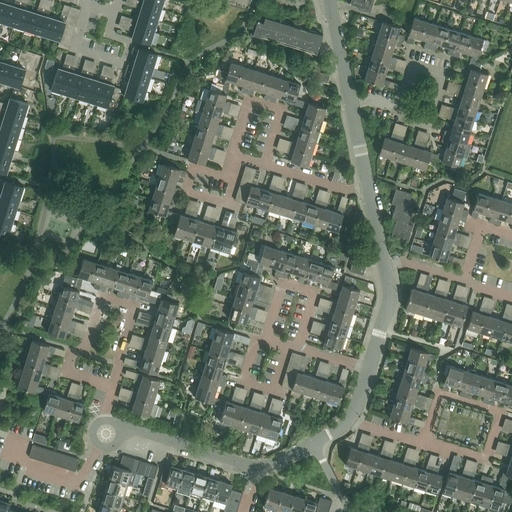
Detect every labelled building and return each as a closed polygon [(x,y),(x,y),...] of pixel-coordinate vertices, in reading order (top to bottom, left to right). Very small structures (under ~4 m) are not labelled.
[(14,26),(21,2),(15,0),(14,4),(15,4),(14,7),(7,5),(2,22),(14,26)] [(163,0),(137,0),(137,2),(161,9),(163,0)] [(362,1),(362,0),(344,0),(344,2),(359,6),(358,9),(359,9),(360,6),(370,10),(369,13),(370,13),(373,0),(365,0),(365,2),(362,1)] [(25,29),(30,12),(24,10),(24,7),(25,8),(27,4),(21,2),(14,26),(25,29)] [(157,20),(161,9),(137,2),(135,7),(139,8),(140,7),(142,8),(140,15),(157,20)] [(79,15),(81,10),(70,6),(69,12),(79,15)] [(37,33),(44,9),(38,8),(37,11),(38,12),(37,14),(30,12),(25,29),(37,33)] [(48,36),(53,19),(47,17),(47,15),(48,15),(50,11),(44,9),(37,33),(48,36)] [(77,21),(79,15),(69,12),(67,17),(67,18),(77,21)] [(61,35),(63,29),(65,24),(67,18),(67,17),(61,15),(60,18),(61,19),(60,21),(53,19),(48,36),(59,40),(60,40),(61,35)] [(153,32),(157,20),(140,15),(138,22),(135,21),(136,20),(132,19),(130,24),(153,32)] [(318,52),(323,35),(315,33),(314,34),(308,32),(309,31),(300,28),(300,29),(294,28),(294,26),(286,24),(286,25),(280,23),(280,22),(272,19),(271,21),(265,19),(266,18),(259,15),(255,30),(252,29),(251,30),(260,33),(260,34),(318,52)] [(75,27),(77,21),(67,18),(65,24),(75,27)] [(424,31),(427,22),(414,18),(408,35),(409,35),(407,41),(413,43),(414,40),(412,39),(413,37),(418,38),(421,29),(424,31)] [(397,34),(399,28),(400,28),(400,27),(382,22),(382,23),(379,34),(402,41),(404,36),(400,34),(400,35),(397,34)] [(430,49),(437,25),(427,22),(424,31),(421,29),(418,38),(427,41),(427,44),(425,43),(424,47),(430,49)] [(74,33),(75,28),(75,27),(65,24),(63,29),(74,33)] [(150,43),(153,32),(130,24),(128,30),(132,31),(132,30),(135,31),(133,38),(150,44),(150,43)] [(448,38),(450,29),(437,25),(430,49),(436,50),(437,47),(435,46),(436,44),(441,45),(444,37),(448,38)] [(72,38),(74,33),(63,29),(61,35),(72,38)] [(453,56),(460,32),(450,29),(448,38),(444,37),(441,45),(450,48),(450,51),(448,50),(447,54),(453,56)] [(471,45),(473,37),(460,32),(453,56),(458,58),(460,54),(458,53),(459,51),(464,52),(467,44),(471,45)] [(264,46),(267,39),(253,34),(251,42),(248,41),(264,46)] [(401,47),(402,41),(379,34),(375,45),(392,51),(394,44),(397,45),(397,46),(401,47)] [(70,44),(72,38),(61,35),(60,40),(60,41),(70,44)] [(478,57),(483,40),(483,39),(483,40),(473,37),(471,45),(467,44),(464,52),(473,55),(473,58),(471,57),(470,61),(476,63),(478,57)] [(68,50),(70,44),(60,41),(58,47),(68,50)] [(390,57),(392,51),(375,45),(372,57),(395,64),(397,58),(393,57),(393,58),(390,57)] [(153,68),(157,55),(157,54),(139,49),(133,47),(131,53),(135,54),(136,53),(138,54),(137,59),(145,61),(144,65),(153,68)] [(393,70),(395,64),(372,57),(368,68),(385,74),(387,67),(390,68),(390,69),(393,70)] [(149,78),(153,68),(144,65),(145,61),(137,59),(134,68),(131,67),(132,66),(128,65),(126,70),(149,78)] [(329,76),(323,74),(322,74),(319,73),(319,72),(321,63),(314,61),(309,77),(326,83),(329,76)] [(484,87),(488,75),(488,74),(474,70),(476,63),(470,61),(466,73),(467,73),(469,74),(468,78),(476,81),(475,85),(484,87)] [(13,76),(15,67),(2,63),(0,69),(0,87),(0,88),(2,84),(0,84),(1,81),(6,83),(9,74),(13,76)] [(241,76),(244,67),(231,63),(225,80),(226,80),(222,93),(226,94),(230,81),(235,83),(238,74),(241,76)] [(61,92),(70,66),(64,64),(63,68),(64,68),(63,71),(59,69),(58,69),(51,90),(52,90),(61,92)] [(71,95),(77,75),(72,73),(73,71),(74,71),(75,67),(70,66),(61,92),(71,95)] [(20,87),(25,70),(15,67),(13,76),(9,74),(6,83),(15,86),(14,88),(11,98),(16,100),(20,87)] [(247,94),(254,70),(244,67),(241,76),(238,74),(235,83),(244,86),(243,88),(242,88),(241,92),(247,94)] [(383,80),(385,74),(368,68),(365,80),(364,80),(382,86),(382,85),(388,87),(390,81),(386,80),(386,81),(383,80)] [(79,98),(88,71),(82,69),(81,73),(82,74),(82,76),(77,75),(71,95),(79,98)] [(145,91),(149,78),(126,70),(124,76),(128,77),(128,76),(131,77),(129,82),(138,85),(137,88),(145,91)] [(265,83),(267,74),(254,70),(247,94),(252,95),(254,92),(252,91),(253,89),(258,90),(261,82),(265,83)] [(89,101),(95,80),(90,79),(91,76),(93,77),(94,73),(88,71),(79,98),(89,101)] [(270,101),(277,77),(267,74),(265,83),(261,82),(258,90),(267,93),(266,96),(265,95),(264,99),(270,101)] [(98,104),(106,77),(101,75),(99,79),(101,79),(100,82),(95,80),(89,101),(98,104)] [(112,91),(114,87),(114,86),(113,86),(109,85),(109,82),(111,82),(112,79),(106,77),(98,104),(107,107),(108,107),(112,91)] [(288,90),(291,82),(277,77),(270,101),(275,102),(277,99),(275,98),(276,96),(282,98),(284,89),(288,90)] [(481,98),(484,87),(475,85),(476,81),(468,78),(465,88),(462,87),(463,86),(459,84),(457,90),(481,98)] [(142,100),(145,91),(137,88),(138,85),(129,82),(127,91),(124,90),(114,87),(112,91),(125,95),(125,96),(142,101),(143,100),(142,100)] [(296,99),(300,84),(291,82),(288,90),(284,89),(282,98),(290,100),(289,103),(301,107),(303,101),(296,99)] [(224,102),(226,95),(227,95),(226,94),(222,93),(220,93),(221,90),(217,88),(216,91),(210,89),(209,90),(206,101),(229,108),(231,103),(227,101),(227,103),(224,102)] [(476,111),(481,98),(457,90),(456,96),(459,97),(460,96),(462,97),(461,102),(469,104),(468,108),(476,111)] [(24,116),(28,104),(16,100),(11,98),(10,99),(8,106),(6,105),(6,104),(2,103),(1,108),(24,116)] [(228,114),(229,108),(206,101),(202,113),(219,118),(221,111),(224,112),(224,113),(228,114)] [(322,120),(326,109),(326,108),(309,103),(303,101),(301,107),(304,108),(305,107),(307,108),(305,115),(322,120)] [(474,120),(476,111),(468,108),(469,104),(461,102),(458,111),(455,110),(456,109),(452,107),(450,113),(474,120)] [(20,127),(24,116),(1,108),(0,110),(0,114),(3,115),(3,114),(5,115),(3,122),(20,127)] [(217,125),(219,118),(202,113),(199,124),(222,131),(224,126),(220,124),(220,125),(217,125)] [(469,134),(474,120),(450,113),(448,119),(452,120),(453,119),(455,119),(454,125),(462,127),(461,131),(469,134)] [(319,131),(322,120),(305,115),(303,121),(300,121),(301,120),(297,118),(295,124),(319,131)] [(0,133),(17,139),(20,127),(3,122),(1,128),(0,128),(0,133)] [(220,137),(222,131),(199,124),(195,135),(212,141),(214,134),(217,135),(217,136),(220,137)] [(315,143),(319,131),(295,124),(293,130),(297,131),(298,130),(300,131),(298,137),(315,143)] [(466,143),(469,134),(461,131),(462,127),(454,125),(451,134),(448,133),(449,131),(445,130),(443,136),(466,143)] [(0,145),(13,150),(17,139),(0,133),(0,145)] [(391,158),(398,135),(392,133),(391,137),(392,137),(391,140),(385,138),(385,137),(384,137),(379,155),(380,155),(391,158)] [(210,147),(212,141),(195,135),(192,147),(215,154),(217,148),(213,147),(213,148),(210,147)] [(402,162),(408,145),(401,143),(402,140),(403,140),(404,137),(398,135),(391,158),(402,162)] [(462,157),(466,143),(443,136),(441,142),(445,143),(445,142),(448,142),(446,148),(455,150),(454,154),(462,157)] [(312,154),(315,143),(298,137),(296,144),(294,143),(294,142),(290,141),(288,147),(312,154)] [(414,165),(421,142),(415,140),(414,144),(415,144),(414,147),(408,145),(402,162),(414,165)] [(426,169),(429,157),(431,152),(430,152),(424,150),(425,147),(426,148),(427,144),(421,142),(414,165),(425,169),(426,169)] [(0,158),(10,162),(13,150),(0,145),(0,158)] [(213,160),(215,154),(192,147),(188,159),(205,164),(207,157),(210,158),(209,159),(213,160)] [(308,166),(312,154),(288,147),(286,153),(290,154),(291,153),(293,154),(291,160),(291,161),(308,166)] [(459,166),(462,157),(454,154),(455,150),(446,148),(444,157),(431,152),(429,157),(442,161),(459,167),(459,166)] [(6,173),(10,162),(0,158),(0,171),(6,173)] [(176,181),(178,174),(181,175),(181,176),(185,177),(186,171),(180,170),(180,169),(163,164),(163,165),(159,176),(176,181)] [(254,175),(256,169),(246,166),(244,171),(254,175)] [(252,180),(253,179),(254,175),(244,171),(242,177),(252,180)] [(174,188),(176,181),(159,176),(156,187),(179,195),(181,189),(177,188),(177,189),(174,188)] [(250,186),(252,180),(242,177),(240,183),(250,186)] [(19,200),(23,187),(6,181),(0,179),(0,186),(2,187),(2,185),(5,186),(3,191),(12,193),(10,197),(19,200)] [(257,206),(263,189),(256,187),(257,185),(258,185),(259,181),(253,179),(252,180),(250,186),(249,192),(247,198),(245,203),(246,203),(257,206)] [(249,192),(250,186),(240,183),(238,189),(249,192)] [(269,210),(276,186),(270,185),(269,188),(270,189),(269,191),(263,189),(257,206),(269,210)] [(280,213),(286,196),(279,194),(280,192),(281,192),(282,188),(276,186),(269,210),(280,213)] [(177,200),(179,195),(156,187),(152,199),(169,204),(171,197),(174,198),(174,199),(177,200)] [(451,187),(448,197),(459,201),(462,190),(451,187)] [(247,198),(249,192),(238,189),(237,194),(247,198)] [(408,208),(412,194),(396,189),(397,190),(395,196),(394,195),(391,204),(397,206),(397,205),(408,209),(408,208)] [(0,204),(16,210),(19,200),(10,197),(12,193),(3,191),(0,200),(0,204)] [(292,217),(299,194),(293,192),(292,196),(293,196),(292,199),(286,196),(280,213),(292,217)] [(489,206),(492,198),(479,193),(478,193),(473,210),(471,216),(477,218),(478,215),(477,214),(478,212),(483,213),(486,205),(489,206)] [(245,203),(247,198),(237,194),(235,200),(245,203)] [(303,221),(308,204),(302,202),(303,199),(304,199),(305,195),(299,194),(292,217),(303,221)] [(462,210),(464,203),(447,198),(443,209),(467,217),(469,211),(465,210),(464,211),(462,210)] [(494,224),(502,200),(492,198),(489,206),(486,205),(483,213),(492,216),(491,219),(490,218),(488,222),(494,224)] [(167,211),(169,204),(152,199),(149,210),(148,211),(166,216),(179,220),(180,215),(167,211)] [(315,224),(322,201),(316,199),(315,203),(316,203),(315,206),(308,204),(303,221),(315,224)] [(506,220),(508,212),(511,212),(511,203),(502,200),(494,224),(500,225),(501,222),(500,221),(501,219),(506,220)] [(326,228),(331,211),(325,209),(325,206),(326,206),(328,203),(322,201),(315,224),(326,228)] [(11,224),(16,210),(0,204),(0,215),(4,217),(3,221),(11,224)] [(408,224),(413,210),(408,208),(408,209),(397,205),(397,206),(395,212),(394,211),(391,220),(397,221),(408,224)] [(338,232),(343,214),(345,208),(339,206),(338,210),(339,210),(338,213),(331,211),(326,228),(337,231),(338,232)] [(184,238),(192,211),(186,209),(185,213),(186,214),(185,216),(181,215),(180,214),(180,215),(179,220),(174,235),(175,235),(184,238)] [(467,217),(443,209),(440,221),(457,226),(459,220),(462,220),(461,221),(465,222),(467,217)] [(193,241),(199,220),(194,219),(195,216),(196,217),(198,213),(192,211),(184,238),(193,241)] [(9,233),(11,224),(3,221),(4,217),(0,215),(0,230),(9,233)] [(202,244),(210,217),(205,215),(203,219),(205,219),(204,222),(199,220),(193,241),(202,244)] [(211,246),(217,226),(213,225),(213,222),(215,223),(216,219),(210,217),(202,244),(211,246)] [(220,249),(229,223),(223,221),(222,225),(223,225),(222,228),(217,226),(211,246),(220,249)] [(408,240),(413,225),(408,224),(397,221),(395,227),(394,227),(392,235),(408,240)] [(455,233),(457,226),(440,221),(436,233),(460,240),(461,234),(458,233),(457,234),(455,233)] [(230,252),(236,232),(231,230),(232,228),(233,228),(234,224),(229,223),(220,249),(229,252),(230,252)] [(460,240),(436,233),(433,244),(450,249),(452,242),(454,243),(454,244),(458,245),(460,240)] [(448,256),(450,249),(433,244),(429,255),(429,256),(446,261),(452,263),(454,257),(450,256),(450,257),(448,256)] [(269,265),(271,257),(275,258),(278,249),(265,246),(265,245),(259,263),(255,275),(260,277),(264,267),(263,266),(264,264),(269,265)] [(281,276),(288,253),(278,249),(275,258),(271,257),(269,265),(278,268),(277,271),(276,270),(275,274),(281,276)] [(292,273),(295,264),(299,265),(301,257),(288,253),(281,276),(286,278),(287,274),(286,273),(287,271),(292,273)] [(303,283),(311,260),(301,257),(299,265),(295,264),(292,273),(301,275),(300,278),(299,277),(298,281),(303,283)] [(363,275),(368,261),(354,257),(350,271),(363,275)] [(95,272),(97,263),(84,259),(83,259),(78,276),(74,289),(79,291),(82,280),(83,278),(88,279),(91,271),(95,272)] [(315,280),(318,271),(321,272),(324,264),(311,260),(303,283),(309,285),(310,281),(309,281),(310,278),(315,280)] [(100,290),(107,266),(97,263),(95,272),(91,271),(88,279),(97,282),(96,285),(95,284),(94,288),(100,290)] [(330,281),(334,267),(324,264),(321,272),(318,271),(315,280),(324,282),(323,285),(323,286),(335,289),(336,283),(330,281)] [(117,279),(120,271),(107,266),(100,290),(105,292),(106,288),(105,287),(106,285),(111,286),(114,278),(117,279)] [(122,297),(130,274),(120,271),(117,279),(114,278),(111,286),(120,289),(119,292),(118,291),(117,295),(122,297)] [(258,284),(260,278),(261,277),(260,277),(255,275),(243,272),(240,284),(263,291),(265,285),(261,284),(261,285),(258,284)] [(140,286),(143,278),(130,274),(122,297),(128,299),(129,295),(128,295),(129,292),(134,294),(137,285),(140,286)] [(149,295),(153,281),(152,281),(143,278),(140,286),(137,285),(134,294),(143,296),(142,299),(142,300),(153,303),(155,297),(149,295)] [(356,303),(360,291),(360,290),(343,285),(336,283),(335,289),(338,290),(339,289),(341,290),(339,297),(356,303)] [(415,312),(423,285),(418,283),(417,287),(418,287),(417,290),(412,288),(405,309),(406,309),(415,312)] [(261,297),(263,291),(240,284),(236,295),(253,300),(255,294),(258,294),(258,295),(261,297)] [(77,298),(79,291),(80,291),(79,291),(74,289),(62,285),(62,286),(59,297),(82,305),(84,299),(80,298),(80,299),(77,298)] [(424,315),(430,294),(426,292),(427,290),(428,290),(429,286),(423,285),(415,312),(424,315)] [(433,317),(442,290),(436,289),(435,292),(436,293),(435,295),(430,294),(424,315),(433,317)] [(442,320),(449,300),(444,298),(445,296),(446,296),(447,292),(442,290),(433,317),(442,320)] [(452,323),(460,296),(454,294),(453,298),(454,299),(454,301),(449,300),(442,320),(452,323)] [(251,307),(253,300),(236,295),(233,306),(256,314),(258,308),(254,307),(254,308),(251,307)] [(461,326),(468,305),(467,305),(462,304),(463,301),(465,302),(466,298),(460,296),(452,323),(461,326)] [(72,314),(74,307),(77,308),(76,309),(80,310),(82,305),(59,297),(55,309),(72,314)] [(174,318),(178,305),(179,305),(179,304),(162,299),(161,299),(155,297),(153,303),(157,304),(158,303),(160,304),(158,309),(167,312),(166,315),(174,318)] [(353,314),(356,303),(339,297),(337,303),(334,303),(335,302),(331,301),(329,306),(353,314)] [(246,323),(248,317),(251,317),(250,318),(254,319),(256,314),(233,306),(229,318),(246,324),(246,323)] [(349,325),(353,314),(329,306),(327,312),(331,313),(331,312),(334,313),(332,320),(349,325)] [(479,332),(486,308),(481,306),(479,310),(480,310),(480,313),(473,311),(472,311),(467,328),(468,328),(479,332)] [(490,335),(496,318),(489,316),(490,314),(491,314),(492,310),(486,308),(479,332),(490,335)] [(70,321),(72,314),(55,309),(52,320),(75,327),(77,322),(73,321),(73,322),(70,321)] [(171,328),(174,318),(166,315),(167,312),(158,309),(155,318),(153,317),(154,316),(150,315),(148,320),(171,328)] [(502,339),(509,315),(503,314),(502,317),(503,318),(502,320),(496,318),(490,335),(502,339)] [(511,323),(511,316),(509,315),(502,339),(511,342),(511,323)] [(73,333),(75,327),(52,320),(48,332),(65,338),(65,337),(67,330),(70,331),(69,332),(73,333)] [(167,341),(171,328),(148,320),(146,326),(150,327),(150,326),(153,327),(151,332),(160,335),(159,338),(167,341)] [(345,336),(349,325),(332,320),(330,326),(327,326),(328,325),(324,323),(322,329),(345,336)] [(238,341),(240,335),(234,333),(217,328),(216,328),(217,328),(213,340),(230,345),(232,338),(235,339),(235,340),(238,341)] [(342,348),(345,336),(322,329),(320,335),(324,336),(324,335),(327,336),(325,343),(324,343),(342,349),(342,348)] [(164,351),(167,341),(159,338),(160,335),(151,332),(149,341),(146,340),(146,339),(143,337),(141,343),(164,351)] [(46,357),(48,351),(51,351),(50,352),(54,354),(56,348),(50,346),(50,345),(32,340),(32,341),(29,352),(46,357)] [(228,351),(230,345),(213,340),(210,351),(233,358),(235,352),(231,351),(231,352),(228,351)] [(160,364),(164,351),(141,343),(139,349),(143,350),(143,349),(146,349),(144,355),(153,358),(151,362),(160,364)] [(433,361),(435,355),(429,353),(411,347),(411,348),(408,359),(425,365),(427,358),(430,359),(429,360),(433,361)] [(231,364),(233,358),(210,351),(206,362),(223,368),(225,361),(228,362),(227,363),(231,364)] [(44,364),(46,357),(29,352),(25,363),(49,371),(50,365),(47,364),(46,365),(44,364)] [(301,361),(302,355),(292,352),(290,358),(301,361)] [(157,373),(160,364),(151,362),(153,358),(144,355),(141,364),(139,363),(139,361),(136,360),(134,366),(140,368),(157,374),(157,373)] [(299,367),(299,366),(301,361),(290,358),(289,364),(299,367)] [(423,371),(425,365),(408,359),(404,371),(428,378),(429,372),(426,371),(425,372),(423,371)] [(221,374),(223,368),(206,362),(203,373),(226,381),(228,375),(224,374),(224,375),(221,374)] [(39,380),(41,374),(43,374),(43,375),(47,377),(49,371),(25,363),(22,375),(39,380)] [(297,373),(299,367),(289,364),(287,369),(297,373)] [(304,393),(309,376),(302,374),(303,371),(304,371),(305,368),(299,366),(299,367),(297,373),(295,378),(293,384),(292,389),(293,389),(304,393)] [(453,386),(456,377),(460,378),(462,370),(450,366),(449,366),(444,383),(442,389),(448,391),(449,387),(448,387),(449,384),(453,386)] [(295,378),(297,373),(287,369),(285,375),(295,378)] [(465,396),(472,373),(462,370),(460,378),(456,377),(453,386),(463,389),(462,391),(460,391),(459,395),(465,396)] [(315,396),(323,373),(317,371),(316,375),(317,375),(316,378),(309,376),(304,393),(315,396)] [(418,388),(420,381),(422,382),(422,383),(426,384),(428,378),(404,371),(401,382),(418,388)] [(156,392),(160,381),(160,380),(143,375),(137,373),(135,379),(139,380),(139,379),(141,380),(139,387),(156,392)] [(216,391),(218,384),(221,385),(220,386),(224,387),(226,381),(203,373),(199,385),(216,391)] [(327,400),(332,383),(325,381),(326,378),(327,379),(328,375),(323,373),(315,396),(327,400)] [(477,393),(479,384),(483,386),(486,377),(472,373),(465,396),(471,398),(472,394),(471,394),(471,391),(477,393)] [(37,387),(39,380),(22,375),(18,386),(18,387),(35,392),(41,394),(43,388),(40,387),(39,388),(37,387)] [(293,384),(295,378),(285,375),(283,381),(293,384)] [(488,403),(495,380),(486,377),(483,386),(479,384),(477,393),(486,396),(485,398),(483,398),(482,402),(488,403)] [(339,404),(344,386),(346,380),(340,378),(338,382),(339,382),(339,385),(332,383),(327,400),(338,403),(338,404),(339,404)] [(499,400),(502,391),(506,393),(509,384),(495,380),(488,403),(494,405),(495,402),(494,401),(494,399),(499,400)] [(292,390),(292,389),(293,384),(283,381),(281,387),(292,390)] [(416,394),(418,388),(401,382),(397,394),(420,401),(422,395),(419,394),(418,395),(416,394)] [(511,385),(509,384),(506,393),(502,391),(499,400),(509,403),(508,405),(507,406),(511,407),(511,385)] [(214,397),(216,391),(199,385),(195,397),(212,403),(225,407),(227,401),(217,398),(214,397)] [(153,403),(156,392),(139,387),(138,393),(135,393),(135,392),(131,390),(130,396),(153,403)] [(56,414),(61,397),(54,395),(55,392),(43,388),(41,394),(48,396),(43,410),(44,411),(44,410),(56,414)] [(67,418),(74,394),(69,392),(67,396),(68,396),(67,399),(61,397),(56,414),(67,418)] [(79,421),(84,404),(77,402),(78,399),(79,400),(80,396),(74,394),(67,418),(78,421),(79,421)] [(419,407),(420,401),(397,394),(394,405),(411,411),(413,404),(415,405),(415,406),(419,407)] [(149,415),(153,403),(130,396),(128,402),(132,403),(132,402),(134,403),(132,409),(132,410),(149,415),(150,415),(149,415)] [(230,425),(239,398),(233,396),(232,400),(233,400),(232,403),(228,401),(227,401),(225,407),(220,422),(221,422),(230,425)] [(239,428),(246,407),(241,406),(242,403),(243,403),(244,400),(239,398),(230,425),(239,428)] [(248,431),(257,404),(251,402),(250,406),(251,406),(250,409),(246,407),(239,428),(248,431)] [(258,433),(264,413),(259,411),(260,409),(261,409),(263,405),(257,404),(248,431),(258,433)] [(408,417),(411,411),(394,405),(390,417),(407,422),(413,424),(415,418),(411,417),(411,418),(408,417)] [(267,436),(275,409),(269,407),(268,411),(270,412),(269,414),(264,413),(258,433),(267,436)] [(276,439),(283,418),(282,418),(282,419),(278,417),(278,414),(280,415),(281,411),(275,409),(267,436),(276,439)] [(357,468),(364,445),(359,443),(358,447),(359,447),(358,450),(351,447),(345,465),(346,465),(357,468)] [(35,459),(39,446),(33,445),(29,457),(35,459)] [(369,472),(374,455),(367,452),(368,450),(369,450),(370,446),(364,445),(357,468),(369,472)] [(41,461),(45,448),(39,446),(35,459),(41,461)] [(46,462),(50,450),(45,448),(41,461),(46,462)] [(52,464),(56,452),(50,450),(46,462),(52,464)] [(380,475),(387,452),(381,450),(380,454),(381,454),(380,457),(374,455),(369,472),(380,475)] [(58,466),(62,454),(56,452),(52,464),(58,466)] [(391,479),(397,462),(390,460),(391,457),(392,457),(393,454),(387,452),(380,475),(391,479)] [(64,468),(68,455),(62,454),(58,466),(64,468)] [(70,470),(74,457),(68,455),(64,468),(70,470)] [(125,469),(129,457),(123,455),(119,467),(125,469)] [(76,471),(79,459),(74,457),(70,470),(76,471)] [(131,471),(135,459),(129,457),(125,469),(131,471)] [(403,482),(410,459),(404,457),(403,461),(404,461),(403,464),(397,462),(391,479),(403,482)] [(137,473),(140,461),(135,459),(131,471),(136,473),(137,473)] [(414,486),(420,469),(413,467),(414,464),(415,464),(416,461),(410,459),(403,482),(414,486)] [(142,475),(146,462),(140,461),(137,473),(142,475)] [(148,476),(152,464),(146,462),(142,475),(148,476)] [(511,464),(509,463),(507,470),(505,469),(504,469),(500,481),(506,483),(508,476),(511,477),(511,464)] [(154,478),(158,467),(158,466),(152,464),(148,476),(154,478)] [(426,489),(433,466),(427,464),(426,468),(427,468),(426,471),(420,469),(414,486),(426,489)] [(132,485),(136,473),(131,471),(125,469),(119,467),(113,465),(110,477),(132,485)] [(178,488),(184,469),(171,465),(170,470),(164,468),(160,481),(166,482),(166,484),(178,488)] [(452,495),(458,475),(454,473),(454,471),(456,471),(457,467),(451,465),(449,472),(442,492),(443,492),(452,495)] [(438,493),(443,476),(442,476),(436,474),(437,471),(438,472),(439,468),(433,466),(426,489),(437,493),(438,493)] [(189,495),(196,473),(184,469),(178,488),(177,491),(176,491),(175,495),(176,496),(178,492),(189,495)] [(461,498),(469,471),(464,469),(463,473),(464,474),(463,476),(458,475),(452,495),(461,498)] [(470,501),(477,480),(472,479),(473,476),(474,477),(475,473),(469,471),(461,498),(470,501)] [(201,499),(208,477),(196,473),(189,495),(190,492),(201,495),(200,499),(201,499)] [(479,504),(488,477),(482,475),(481,479),(482,479),(481,482),(477,480),(470,501),(479,504)] [(125,495),(128,484),(132,485),(110,477),(106,489),(128,496),(125,495)] [(214,499),(220,480),(208,477),(201,499),(202,499),(203,495),(214,499)] [(489,507),(495,486),(490,485),(491,482),(492,482),(494,479),(488,477),(479,504),(489,507)] [(225,507),(227,501),(229,495),(230,489),(231,489),(232,484),(220,480),(214,499),(225,502),(224,506),(225,507)] [(498,510),(505,489),(504,489),(506,483),(500,481),(499,484),(500,485),(500,487),(495,486),(489,507),(498,509),(497,510),(498,510)] [(275,511),(282,491),(269,487),(264,506),(275,510),(274,511),(275,511)] [(120,507),(124,496),(128,497),(128,496),(106,489),(102,502),(124,509),(124,508),(120,507)] [(241,499),(243,493),(231,489),(230,489),(229,495),(241,499)] [(283,511),(288,511),(294,495),(282,491),(275,511),(276,511),(277,510),(283,511)] [(239,505),(241,499),(229,495),(227,501),(239,505)] [(301,511),(306,499),(294,495),(288,511),(301,511)] [(330,507),(332,501),(320,497),(318,503),(330,507)] [(7,511),(8,509),(9,509),(10,503),(0,499),(0,511),(7,511)] [(315,511),(316,509),(318,503),(306,499),(301,511),(315,511)] [(237,511),(239,505),(227,501),(225,507),(237,511)] [(118,511),(120,508),(124,510),(124,509),(102,502),(98,511),(118,511)] [(326,511),(328,511),(330,507),(318,503),(316,509),(326,511)]
